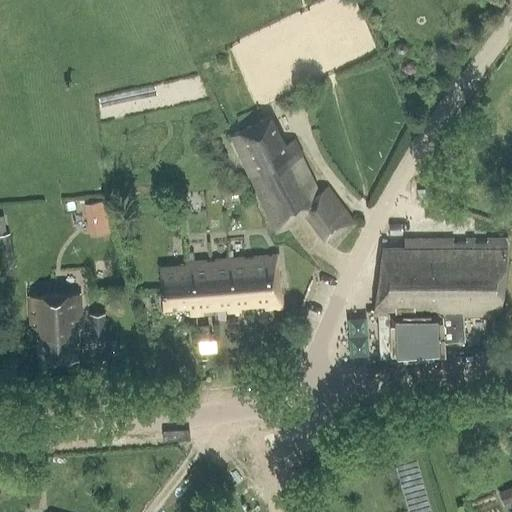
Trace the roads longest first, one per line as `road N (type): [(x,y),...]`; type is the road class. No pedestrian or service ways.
road 1 (unclassified): [(304,400),(350,274),(467,79),(511,23)]
road 2 (unclassified): [(0,431),(304,400)]
road 3 (unclassified): [(304,400),(511,363)]
